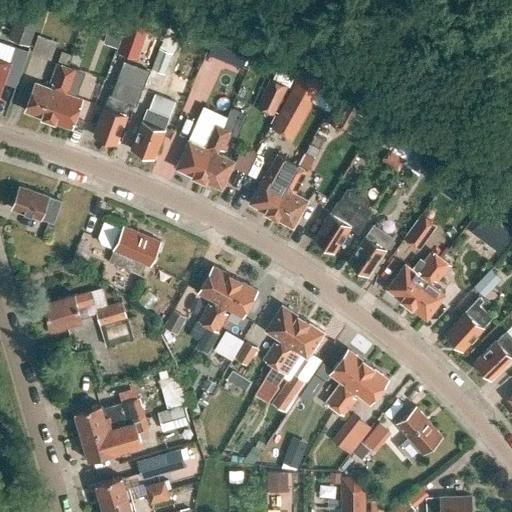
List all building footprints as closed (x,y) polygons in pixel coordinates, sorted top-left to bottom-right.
[(29,46),(43,6),(27,0),(20,0),(8,38),(29,46)] [(93,0),(89,0),(85,14),(100,19),(105,4),(93,0)] [(115,7),(108,29),(123,34),(130,12),(115,7)] [(147,28),(127,21),(116,52),(137,59),(147,28)] [(10,45),(0,41),(0,91),(10,62),(5,60),(10,45)] [(159,88),(172,54),(159,49),(146,83),(159,88)] [(35,81),(25,110),(48,119),(67,66),(57,62),(50,82),(54,83),(52,88),(35,81)] [(70,89),(77,69),(67,66),(48,119),(72,127),(82,98),(65,92),(66,88),(70,89)] [(270,77),(258,106),(274,113),(287,84),(270,77)] [(131,102),(109,93),(94,135),(116,143),(131,102)] [(149,109),(147,108),(131,149),(153,157),(175,102),(155,94),(149,109)] [(293,95),(273,132),(293,143),(313,106),(293,95)] [(340,97),(326,120),(341,129),(355,106),(340,97)] [(176,167),(199,178),(230,109),(229,108),(211,100),(203,118),(212,122),(204,141),(207,143),(205,147),(188,139),(176,167)] [(199,178),(222,188),(234,160),(217,153),(219,148),(223,150),(232,131),(237,133),(245,114),(240,111),(240,110),(232,107),(232,108),(229,106),(229,108),(230,109),(199,178)] [(361,143),(375,152),(391,129),(377,120),(361,143)] [(388,148),(381,159),(398,170),(405,159),(388,148)] [(249,202),(271,214),(298,165),(289,160),(277,153),(265,176),(264,175),(249,202)] [(297,188),(307,170),(298,165),(271,214),(293,226),(308,199),(291,190),(294,186),(297,188)] [(449,176),(439,190),(460,205),(470,191),(449,176)] [(390,182),(374,205),(375,206),(375,207),(386,215),(403,191),(390,182)] [(12,208),(54,223),(62,200),(20,186),(12,208)] [(357,232),(375,207),(375,206),(374,205),(367,200),(365,197),(354,189),(346,189),(337,201),(314,238),(334,251),(349,227),(357,232)] [(421,213),(414,222),(403,237),(419,249),(437,224),(421,213)] [(484,213),(472,229),(499,249),(511,233),(484,213)] [(373,224),(348,260),(368,274),(393,237),(373,224)] [(114,249),(108,262),(140,275),(145,262),(150,264),(161,241),(123,225),(113,248),(114,249)] [(419,268),(423,270),(420,274),(405,263),(387,287),(406,303),(440,258),(432,251),(419,268)] [(440,258),(406,303),(426,318),(445,294),(430,282),(433,278),(436,281),(449,264),(440,258)] [(198,291),(215,300),(212,304),(209,303),(199,321),(208,326),(235,277),(213,265),(198,291)] [(235,277),(208,326),(217,331),(227,313),(224,311),(226,307),(242,315),(257,289),(235,277)] [(43,303),(50,328),(82,319),(78,307),(94,303),(91,291),(75,295),(74,294),(43,303)] [(492,317),(479,304),(483,300),(479,296),(445,333),(463,349),(492,317)] [(96,308),(100,324),(127,318),(123,302),(96,308)] [(275,341),(263,358),(272,364),(303,318),(282,304),(265,329),(281,339),(278,343),(275,341)] [(303,318),(272,364),(257,388),(270,396),(285,373),(287,374),(301,353),(307,357),(324,331),(303,318)] [(196,321),(189,334),(199,340),(207,327),(196,321)] [(208,327),(203,337),(212,342),(218,332),(208,327)] [(511,335),(507,330),(475,361),(491,378),(511,358),(511,335)] [(235,359),(246,366),(257,348),(245,341),(235,359)] [(338,385),(326,401),(334,408),(368,363),(348,348),(330,372),(344,383),(342,387),(338,385)] [(368,363),(334,408),(343,414),(355,397),(352,395),(355,391),(370,402),(388,378),(368,363)] [(233,370),(227,378),(244,391),(250,383),(233,370)] [(284,385),(271,403),(284,412),(296,393),(305,380),(292,372),(284,385)] [(101,403),(74,411),(81,435),(145,417),(140,399),(103,410),(101,403)] [(423,453),(442,436),(415,405),(396,422),(409,436),(423,453)] [(187,422),(183,406),(159,413),(163,429),(187,422)] [(352,412),(332,438),(350,453),(371,426),(352,412)] [(145,417),(81,435),(89,460),(115,452),(114,451),(141,443),(138,430),(148,427),(145,417)] [(363,439),(373,448),(386,432),(376,424),(363,439)] [(287,449),(283,462),(298,467),(303,455),(287,449)] [(164,452),(137,460),(142,479),(169,471),(164,452)] [(243,471),(229,471),(229,480),(243,480),(243,471)] [(331,472),(330,480),(339,481),(340,473),(331,472)] [(287,473),(267,473),(267,487),(287,487),(287,473)] [(122,475),(95,483),(102,507),(129,500),(122,475)] [(340,476),(340,511),(365,511),(365,488),(354,476),(340,476)] [(146,486),(148,494),(167,489),(164,480),(146,486)] [(148,494),(151,503),(169,497),(167,489),(148,494)] [(423,500),(415,491),(406,498),(407,500),(413,507),(423,500)] [(470,511),(470,495),(426,496),(426,511),(470,511)] [(132,511),(129,500),(102,507),(103,511),(132,511)] [(411,511),(415,509),(413,507),(407,500),(392,511),(411,511)]
